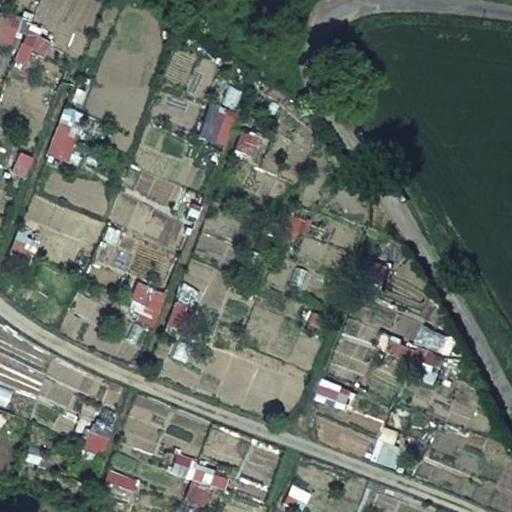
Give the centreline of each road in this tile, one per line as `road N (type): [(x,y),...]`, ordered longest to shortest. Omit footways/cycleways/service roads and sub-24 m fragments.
road 1 (unclassified): [(511,15),(379,1),(347,7),(316,27),(302,58),(311,94),(403,214),(511,405)]
road 2 (track): [(175,0),(302,58)]
